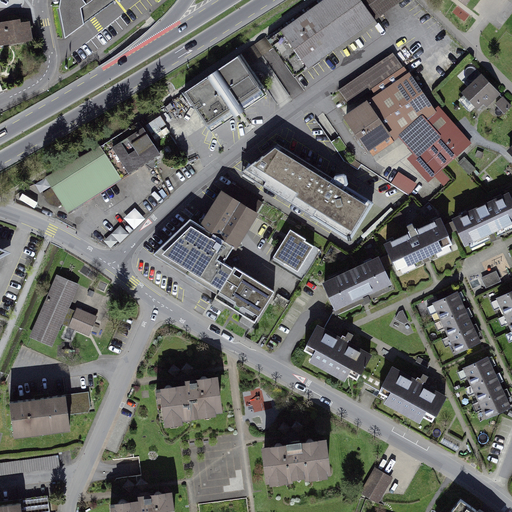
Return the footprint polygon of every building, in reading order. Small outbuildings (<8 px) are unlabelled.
[(116,0),(60,0),(59,9),(65,39),(116,0)] [(328,0),(271,41),(295,75),(399,0),(328,0)] [(0,24),(0,37),(1,45),(31,40),(28,25),(20,26),(19,22),(0,24)] [(243,52),(250,63),(273,48),(265,37),(243,52)] [(369,95),(333,119),(357,155),(425,110),(388,56),(338,89),(343,97),(356,89),(359,93),(365,89),(369,95)] [(236,58),(180,95),(205,133),(261,96),(236,58)] [(500,93),(484,75),(457,98),(469,111),(480,101),(485,106),(500,93)] [(503,95),(495,102),(504,112),(511,105),(503,95)] [(140,127),(152,143),(167,130),(155,115),(140,127)] [(430,179),(467,144),(446,121),(408,156),(430,179)] [(103,148),(120,176),(155,155),(138,126),(103,148)] [(286,151),(264,186),(351,241),(374,206),(343,186),(340,177),(331,179),(286,151)] [(392,182),(410,194),(417,183),(399,171),(392,182)] [(213,295),(229,269),(221,264),(258,204),(229,185),(202,229),(191,222),(155,255),(213,295)] [(45,191),(50,204),(59,201),(54,187),(45,191)] [(511,227),(511,199),(510,196),(455,220),(466,247),(511,227)] [(396,273),(452,249),(440,220),(384,245),(396,273)] [(121,224),(105,239),(112,247),(128,232),(121,224)] [(303,244),(280,229),(263,254),(286,270),(303,244)] [(0,259),(10,254),(0,250),(0,259)] [(379,287),(374,274),(371,267),(366,256),(313,279),(326,310),(344,302),(379,287)] [(274,297),(229,269),(213,295),(259,323),(274,297)] [(481,276),(486,287),(501,280),(496,269),(481,276)] [(77,284),(58,276),(32,336),(51,345),(61,321),(89,333),(96,317),(77,309),(73,319),(64,315),(77,284)] [(511,292),(499,299),(506,315),(511,312),(511,292)] [(442,321),(464,310),(457,294),(434,304),(442,321)] [(449,337),(472,327),(464,310),(442,321),(449,337)] [(354,381),(370,354),(348,341),(350,338),(346,335),(343,339),(318,325),(302,351),(354,381)] [(457,354),(479,343),(472,327),(449,337),(457,354)] [(465,369),(472,386),(495,375),(488,359),(465,369)] [(430,424),(445,398),(423,385),(425,381),(421,378),(419,382),(393,368),(378,394),(430,424)] [(472,386),(480,402),(503,391),(495,375),(472,386)] [(183,389),(157,392),(161,425),(190,422),(189,416),(219,412),(215,378),(182,382),(183,389)] [(480,402),(487,418),(510,407),(503,391),(480,402)] [(68,426),(64,395),(6,403),(11,435),(68,426)] [(330,476),(326,442),(261,449),(265,483),(330,476)] [(22,458),(22,468),(58,467),(57,456),(22,458)] [(426,507),(441,482),(416,467),(401,492),(426,507)] [(375,505),(390,481),(375,471),(360,495),(375,505)] [(136,505),(109,509),(109,511),(169,511),(167,495),(135,499),(136,505)] [(475,511),(461,501),(452,511),(475,511)]
